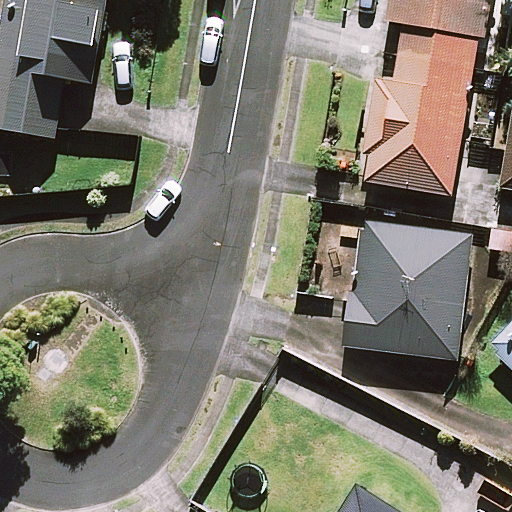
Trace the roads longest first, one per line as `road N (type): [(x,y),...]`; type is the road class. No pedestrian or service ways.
road 1 (residential): [(255,0),(220,197),(162,310)]
road 2 (residential): [(162,310),(176,345),(178,383),(168,420),(145,451),(114,473),(77,483),(40,481),(0,461)]
road 3 (residential): [(0,279),(32,262),(69,257),(105,264),(162,310)]
